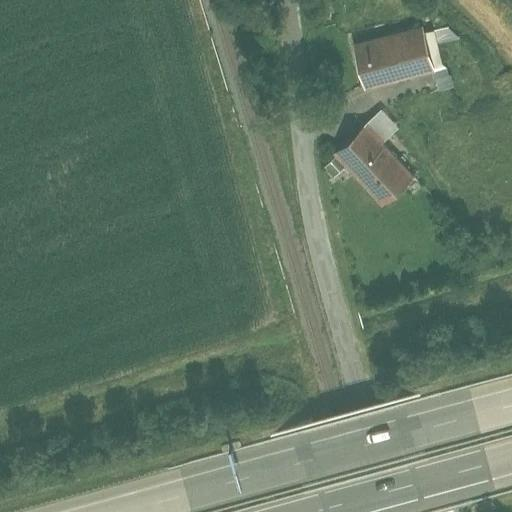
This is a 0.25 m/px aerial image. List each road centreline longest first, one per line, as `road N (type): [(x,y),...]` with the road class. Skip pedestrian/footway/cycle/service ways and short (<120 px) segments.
road 1 (unclassified): [(394,511),(311,216),(292,0)]
road 2 (motorway): [(511,395),(83,511)]
road 3 (motorway): [(303,511),(511,455)]
